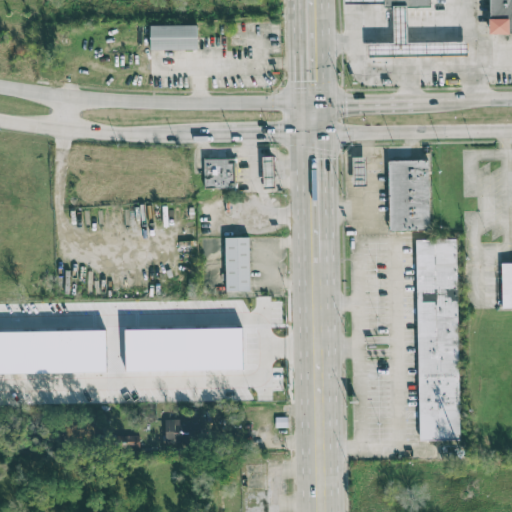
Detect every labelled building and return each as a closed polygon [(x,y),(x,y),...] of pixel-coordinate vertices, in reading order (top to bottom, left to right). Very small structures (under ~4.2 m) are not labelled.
[(408,43),(407,8),(431,8),(431,0),(344,0),(345,5),(394,4),(394,43),(368,43),(368,58),(468,57),(468,42),(408,43)] [(511,0),(489,0),(490,33),(511,33),(511,0)] [(197,49),(197,25),(150,26),(150,50),(197,49)] [(262,157),(275,157),(275,186),(263,186),(262,157)] [(354,158),(366,157),(366,186),(354,187),(354,158)] [(205,189),(204,159),(234,159),(234,188),(205,189)] [(389,161),(428,160),(430,229),(389,229),(389,161)] [(225,290),(225,238),(249,237),(250,290),(225,290)] [(421,241),(463,242),(467,437),(424,439),(421,241)] [(502,308),(511,308),(511,262),(501,263),(502,308)] [(124,331),(242,329),(243,369),(125,371),(124,331)] [(0,332),(103,331),(104,370),(0,371),(0,332)] [(195,424),(180,424),(180,420),(166,419),(165,443),(194,444),(195,424)]
